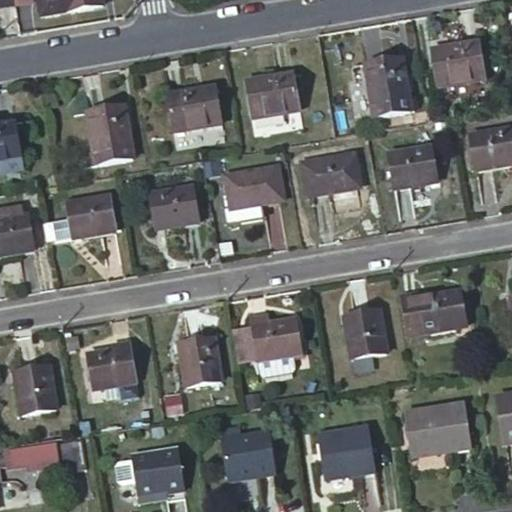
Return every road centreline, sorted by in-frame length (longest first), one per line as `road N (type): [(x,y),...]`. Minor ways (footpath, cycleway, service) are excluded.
road 1 (residential): [(511,235),(0,320)]
road 2 (residential): [(153,39),(388,0)]
road 3 (residential): [(0,65),(153,39)]
